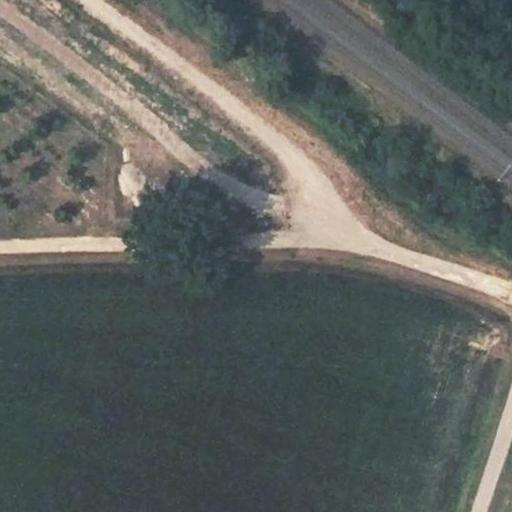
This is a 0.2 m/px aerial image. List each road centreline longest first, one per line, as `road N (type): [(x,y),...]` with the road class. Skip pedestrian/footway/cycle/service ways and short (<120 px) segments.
road 1 (track): [(511,293),(333,230),(0,248)]
road 2 (track): [(95,0),(287,146),(333,230)]
road 3 (unclassified): [(471,511),(511,397)]
